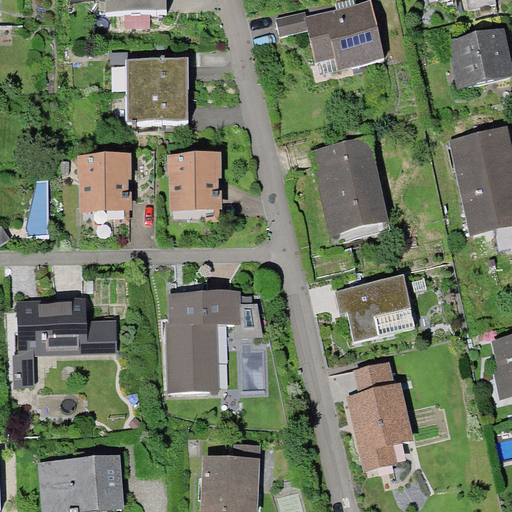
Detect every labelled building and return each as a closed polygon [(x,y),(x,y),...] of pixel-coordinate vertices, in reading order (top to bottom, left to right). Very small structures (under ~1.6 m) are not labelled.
[(167,0),(105,0),(106,12),(167,10),(167,0)] [(307,16),(304,17),(307,31),(315,63),(317,62),(335,58),(338,71),(385,59),(371,0),(355,5),(337,8),(307,16)] [(346,0),(335,2),(337,8),(355,5),(353,0),(346,0)] [(496,3),(495,0),(466,0),(468,10),(496,3)] [(276,18),(280,37),(307,31),(304,17),(307,16),(306,12),(276,18)] [(511,61),(507,40),(505,28),(446,41),(457,88),(511,75),(511,61)] [(126,59),(127,93),(188,91),(187,57),(126,59)] [(320,75),(338,71),(335,58),(317,62),(320,75)] [(188,91),(127,93),(128,122),(189,120),(188,91)] [(511,148),(507,126),(449,139),(470,236),(511,226),(511,148)] [(390,222),(370,137),(310,151),(330,236),(390,222)] [(131,153),(77,154),(78,178),(79,178),(80,211),(132,210),(132,191),(129,192),(129,184),(129,179),(132,179),(131,153)] [(222,153),(168,154),(168,176),(169,176),(170,210),(222,209),(222,190),(219,190),(219,183),(219,178),(222,178),(222,153)] [(404,275),(334,291),(340,314),(347,312),(354,341),(416,327),(404,275)] [(206,292),(168,293),(169,321),(165,321),(168,392),(220,390),(217,325),(235,324),(240,324),(239,304),(241,304),(241,295),(240,291),(206,292)] [(252,296),(241,295),(241,304),(252,304),(252,296)] [(53,300),(16,301),(19,355),(13,355),(14,389),(34,388),(33,355),(117,352),(116,320),(86,321),(85,298),(53,300)] [(241,304),(239,304),(240,324),(235,324),(235,338),(263,337),(257,304),(252,304),(241,304)] [(511,336),(492,341),(499,371),(494,372),(500,400),(511,396),(511,336)] [(354,370),(359,393),(395,384),(389,362),(354,370)] [(414,440),(401,383),(395,384),(359,393),(346,396),(353,428),(364,472),(398,464),(393,445),(414,440)] [(234,444),(233,457),(260,458),(261,445),(234,444)] [(120,454),(38,462),(41,511),(98,511),(124,509),(120,454)] [(233,457),(202,455),(200,511),(257,511),(260,458),(233,457)]
